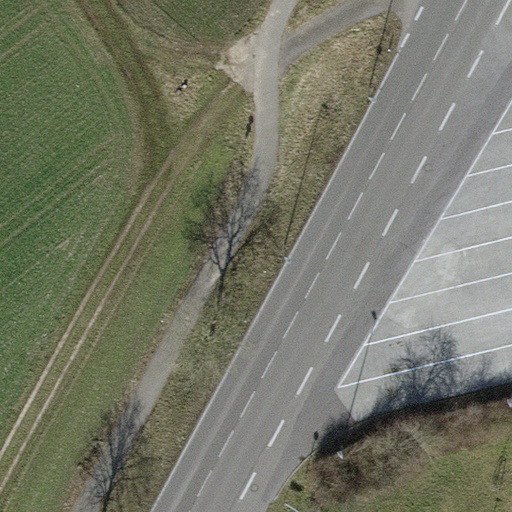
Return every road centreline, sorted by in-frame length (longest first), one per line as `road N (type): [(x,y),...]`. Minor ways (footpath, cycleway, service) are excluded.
road 1 (secondary): [(470,0),(199,511)]
road 2 (track): [(0,493),(190,149),(263,76)]
road 3 (track): [(263,76),(193,59),(106,0)]
road 4 (track): [(263,76),(299,47),(394,0)]
